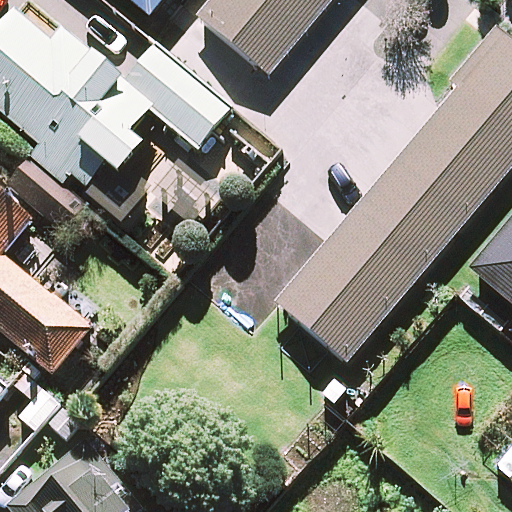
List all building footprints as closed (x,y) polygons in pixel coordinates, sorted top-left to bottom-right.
[(127,0),(156,23),(174,0),(127,0)] [(322,0),(249,0),(293,35),(322,0)] [(511,148),(511,11),(292,281),(360,336),(511,148)] [(57,50),(20,20),(0,44),(0,113),(49,153),(40,164),(85,201),(111,169),(126,181),(150,153),(135,140),(155,116),(202,154),(234,115),(160,53),(131,88),(68,36),(57,50)] [(35,164),(11,191),(67,240),(91,213),(35,164)] [(38,225),(0,193),(0,331),(59,380),(96,335),(7,262),(38,225)] [(511,239),(479,280),(511,306),(511,239)] [(0,407),(12,394),(0,382),(0,407)] [(139,511),(92,453),(19,511),(139,511)] [(511,457),(500,471),(511,481),(511,457)]
